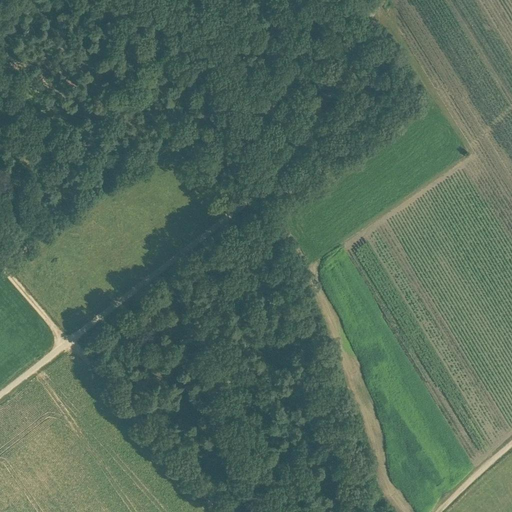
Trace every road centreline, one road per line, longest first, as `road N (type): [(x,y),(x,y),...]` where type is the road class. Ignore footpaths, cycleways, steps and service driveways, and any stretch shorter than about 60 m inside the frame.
road 1 (unclassified): [(0,394),(283,164),(377,0)]
road 2 (track): [(70,0),(229,215)]
road 3 (track): [(68,340),(223,511)]
